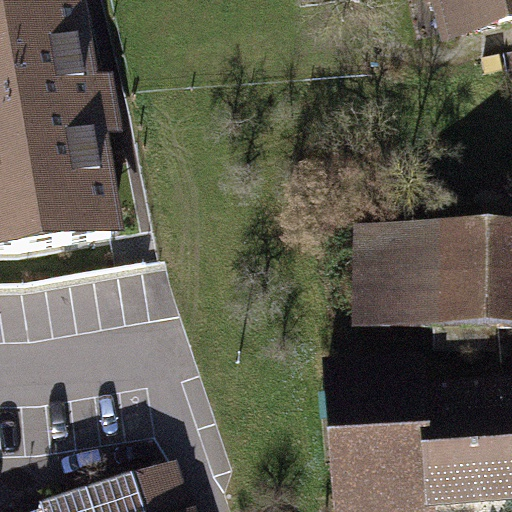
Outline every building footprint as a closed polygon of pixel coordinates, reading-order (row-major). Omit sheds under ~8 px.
[(87,88),(69,0),(5,0),(0,1),(0,250),(13,251),(112,234),(97,143),(110,138),(99,85),(87,88)] [(511,0),(435,0),(446,40),(511,22),(511,0)] [(511,232),(363,233),(364,328),(511,327),(511,232)] [(420,359),(333,365),(343,511),(367,511),(433,507),(432,499),(511,492),(511,395),(423,402),(420,359)] [(193,511),(175,458),(14,511),(193,511)]
